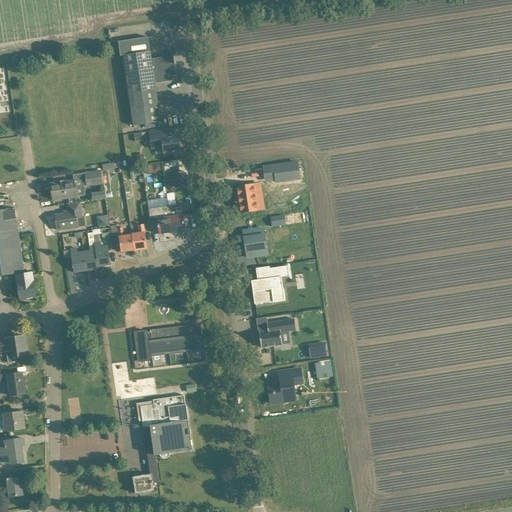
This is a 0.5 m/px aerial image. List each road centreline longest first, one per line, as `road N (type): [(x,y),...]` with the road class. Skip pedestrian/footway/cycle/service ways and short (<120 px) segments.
road 1 (tertiary): [(258,511),(218,234)]
road 2 (tertiary): [(218,234),(183,0)]
road 3 (unclassified): [(55,511),(52,310)]
road 4 (residential): [(52,310),(23,128)]
road 5 (residential): [(52,310),(218,234)]
